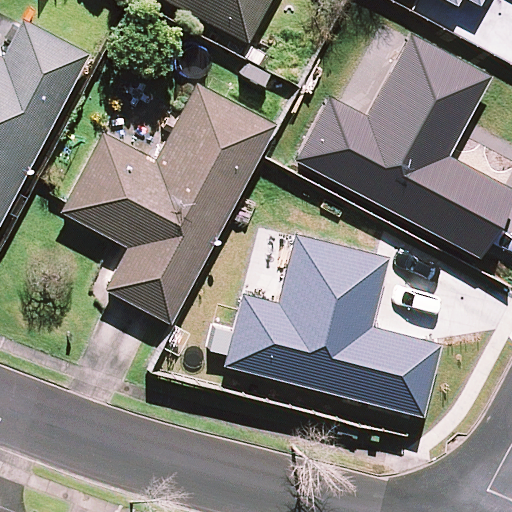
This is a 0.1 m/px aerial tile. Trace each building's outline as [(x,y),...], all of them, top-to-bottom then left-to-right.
[(169,0),(246,41),(267,0),(169,0)] [(0,219),(86,55),(22,21),(2,59),(0,57),(0,219)] [(271,125),(191,84),(170,125),(120,99),(63,212),(128,245),(106,289),(171,322),(271,125)] [(360,108),(315,84),(234,237),(278,261),(360,108)] [(346,293),(320,277),(293,322),(319,338),(346,293)]
